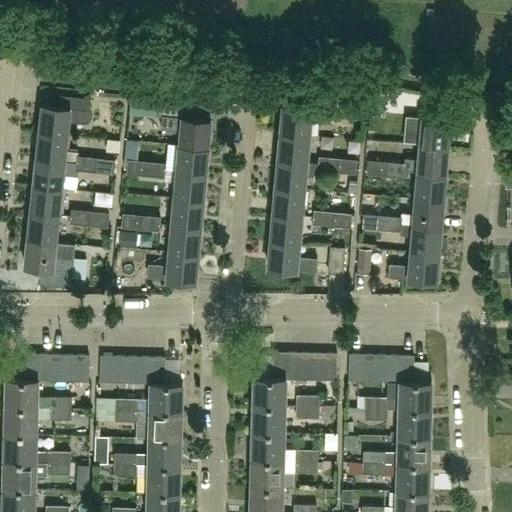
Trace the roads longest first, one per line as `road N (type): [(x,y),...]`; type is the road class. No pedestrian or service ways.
road 1 (track): [(511,96),(254,48)]
road 2 (track): [(254,48),(3,0)]
road 3 (residential): [(467,314),(225,314)]
road 4 (residential): [(225,314),(252,79)]
road 5 (residential): [(225,314),(0,314)]
road 6 (residential): [(213,511),(225,314)]
road 7 (residential): [(477,511),(467,314)]
road 8 (residential): [(467,314),(480,119)]
